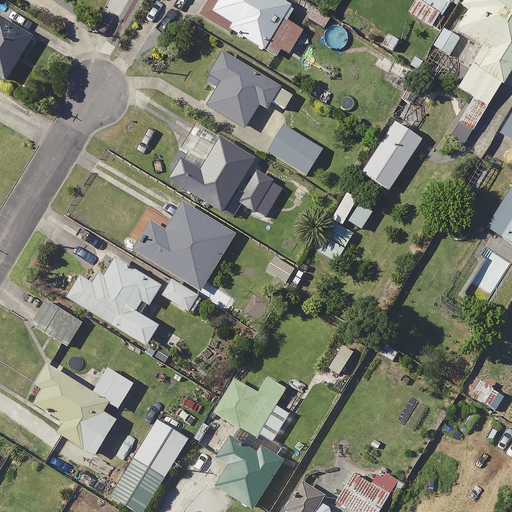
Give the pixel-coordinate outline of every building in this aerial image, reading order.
[(294,13),(272,0),(226,0),(213,22),(246,42),(277,61),(282,53),(289,57),(302,36),(286,26),(294,13)] [(459,0),(419,0),(409,16),(436,34),(459,0)] [(511,0),(476,0),(456,32),(475,44),(449,85),(467,96),(442,136),(456,144),(511,54),(511,0)] [(36,40),(0,19),(0,76),(11,83),(36,40)] [(409,73),(382,56),(377,65),(394,76),(391,82),(400,88),(409,73)] [(284,93),(229,57),(212,83),(224,92),(214,108),(249,131),(266,105),(273,110),(284,93)] [(511,107),(507,105),(492,131),(511,142),(511,107)] [(415,137),(386,119),(353,171),(381,189),(415,137)] [(316,148),(277,124),(261,150),(301,174),(316,148)] [(259,161),(225,141),(207,172),(187,160),(174,183),(236,220),(245,206),(269,221),(288,189),(254,169),(259,161)] [(511,184),(510,189),(504,185),(480,227),(511,245),(511,184)] [(237,235),(188,206),(171,235),(157,226),(139,255),(203,293),(237,235)] [(292,263),(277,255),(267,273),(282,282),(292,263)] [(155,309),(163,296),(193,314),(202,298),(170,278),(163,289),(116,260),(99,289),(84,279),(71,301),(151,350),(163,329),(140,315),(147,304),(155,309)] [(85,326),(49,305),(36,328),(72,349),(85,326)] [(98,395),(52,367),(39,388),(47,392),(38,407),(68,425),(62,436),(100,459),(127,415),(123,412),(138,387),(112,371),(98,395)] [(471,375),(460,394),(488,410),(499,391),(471,375)] [(257,393),(237,381),(216,414),(257,441),(274,414),(289,390),(268,376),(257,393)] [(148,511),(193,443),(158,420),(109,495),(135,511),(148,511)] [(261,458),(247,449),(222,492),(256,511),(285,463),(265,452),(261,458)] [(382,511),(392,496),(358,475),(340,504),(352,511),(382,511)]
